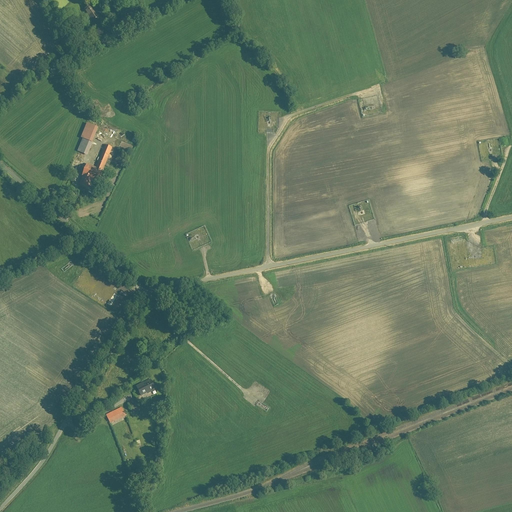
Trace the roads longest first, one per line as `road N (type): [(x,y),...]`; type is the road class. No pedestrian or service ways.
road 1 (unclassified): [(145,299),(511,218)]
road 2 (unclassified): [(0,510),(45,460),(145,299)]
road 3 (unclassified): [(0,166),(145,299)]
road 4 (track): [(0,110),(71,52),(118,33)]
